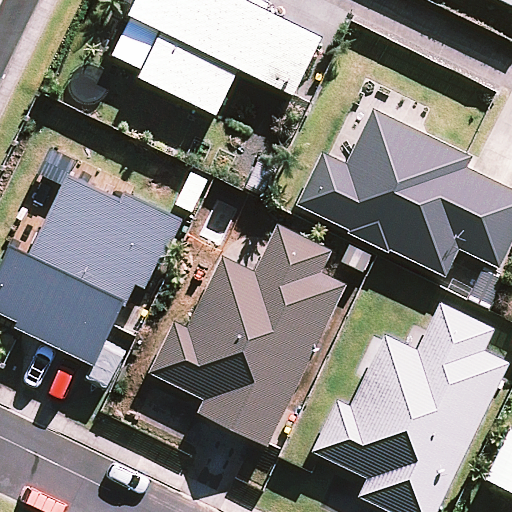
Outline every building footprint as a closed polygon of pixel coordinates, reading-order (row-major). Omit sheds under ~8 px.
[(240,0),(139,0),(113,56),(144,71),(140,78),(216,115),(239,68),(293,94),(320,38),(240,0)] [(468,156),(375,112),(349,166),(324,154),(298,208),(443,277),(457,248),(498,267),(511,236),(511,190),(463,167),(468,156)] [(126,183),(53,150),(41,176),(63,185),(56,200),(36,191),(0,269),(0,320),(93,363),(109,327),(134,339),(187,225),(121,194),(126,183)] [(215,183),(183,167),(163,207),(194,223),(215,183)] [(327,250),(278,226),(256,272),(223,257),(189,329),(175,323),(151,373),(204,399),(198,412),(267,445),(342,286),(316,273),(327,250)] [(384,256),(349,237),(335,265),(369,283),(384,256)] [(507,275),(480,263),(465,297),(492,309),(507,275)] [(493,330),(441,306),(418,353),(385,337),(351,408),(338,402),(315,452),(368,478),(360,496),(392,511),(435,511),(506,365),(482,353),(493,330)] [(511,511),(511,431),(510,431),(488,480),(511,490),(511,511)]
